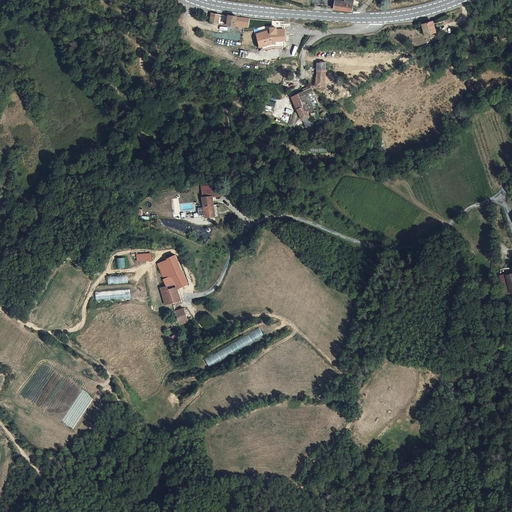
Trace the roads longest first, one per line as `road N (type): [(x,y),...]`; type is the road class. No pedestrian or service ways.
road 1 (unclassified): [(189,298),(215,286),(237,241),(269,216),(397,247),(438,237),(462,213),(496,200)]
road 2 (track): [(195,296),(178,251),(136,271),(106,274),(78,319),(58,331),(40,332),(0,309)]
road 3 (secondary): [(358,17),(195,0)]
